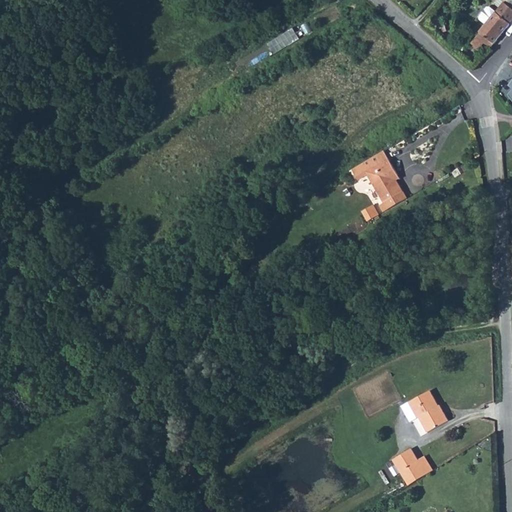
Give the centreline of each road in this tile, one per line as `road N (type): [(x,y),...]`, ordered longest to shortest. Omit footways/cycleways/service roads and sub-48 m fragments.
road 1 (track): [(505,322),(400,339),(100,511)]
road 2 (track): [(0,140),(218,511)]
road 3 (residential): [(472,89),(486,118),(500,235),(511,501)]
road 4 (residential): [(379,0),(472,89)]
